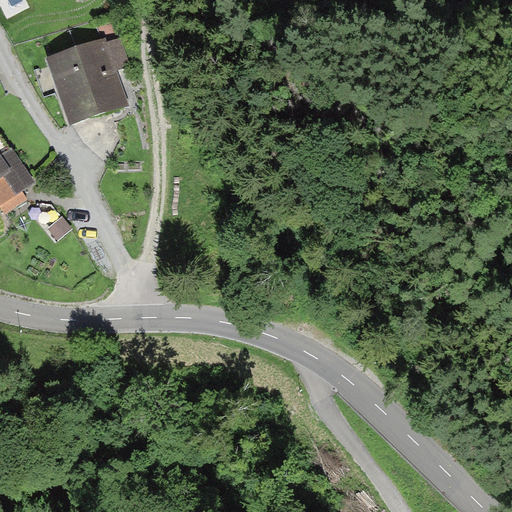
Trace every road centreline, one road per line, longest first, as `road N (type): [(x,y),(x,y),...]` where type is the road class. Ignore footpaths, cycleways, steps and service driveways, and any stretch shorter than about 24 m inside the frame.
road 1 (track): [(157,0),(145,18),(159,164),(143,318),(129,272),(0,33)]
road 2 (tertiary): [(486,511),(363,393),(271,335),(209,319),(71,320),(0,306)]
